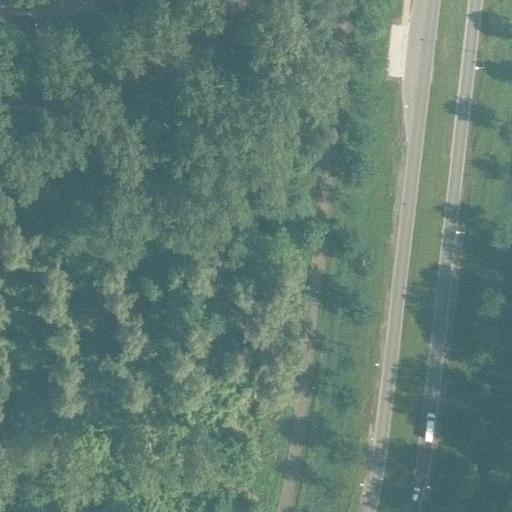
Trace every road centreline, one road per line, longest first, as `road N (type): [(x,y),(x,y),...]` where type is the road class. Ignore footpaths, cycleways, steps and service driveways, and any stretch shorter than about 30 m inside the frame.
road 1 (secondary): [(436,0),(370,511)]
road 2 (secondary): [(414,511),(480,0)]
